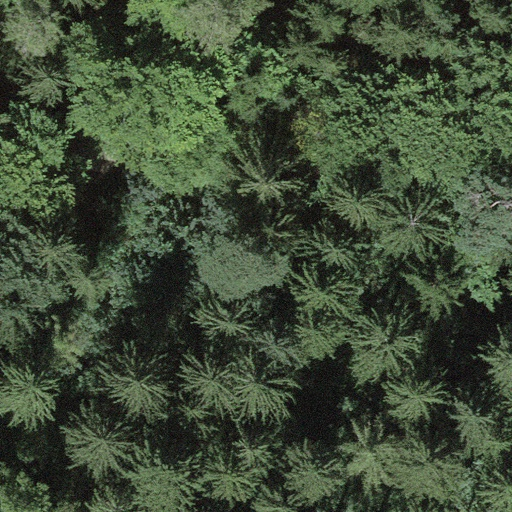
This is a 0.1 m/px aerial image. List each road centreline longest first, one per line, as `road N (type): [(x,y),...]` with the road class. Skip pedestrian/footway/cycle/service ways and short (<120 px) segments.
road 1 (track): [(0,205),(121,176),(284,0)]
road 2 (track): [(0,245),(121,176)]
